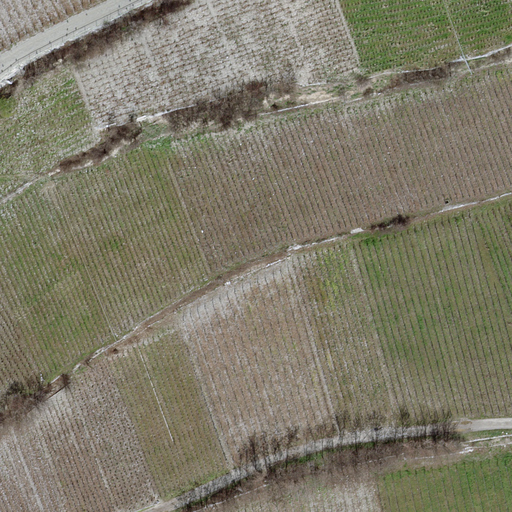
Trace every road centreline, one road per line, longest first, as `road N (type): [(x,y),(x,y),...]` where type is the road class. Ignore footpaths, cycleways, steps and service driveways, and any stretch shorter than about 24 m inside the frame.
road 1 (unclassified): [(511,427),(448,425),(332,446),(244,470),(162,511)]
road 2 (track): [(0,50),(118,0)]
